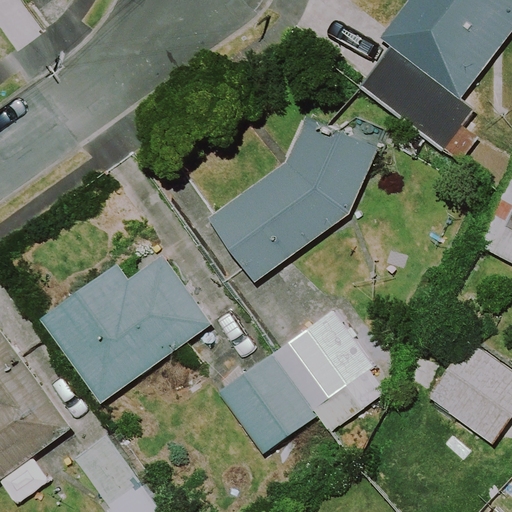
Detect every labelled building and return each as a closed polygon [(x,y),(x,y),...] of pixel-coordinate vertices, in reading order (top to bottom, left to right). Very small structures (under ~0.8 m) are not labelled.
[(511,36),(511,0),(412,0),(390,29),(401,38),(369,80),(453,144),(485,102),(471,91),(511,36)] [(392,139),(317,105),(296,153),(219,208),(266,274),(361,206),(392,139)] [(511,200),(490,241),(511,253),(511,200)] [(224,317),(174,246),(139,271),(128,256),(51,309),(111,395),(224,317)] [(228,384),(272,447),(325,410),(337,427),(394,387),(378,363),(382,360),(344,305),(228,384)] [(0,477),(82,418),(12,323),(0,331),(0,477)] [(511,422),(511,358),(480,334),(437,390),(500,438),(511,422)] [(80,452),(121,511),(176,511),(117,426),(80,452)]
